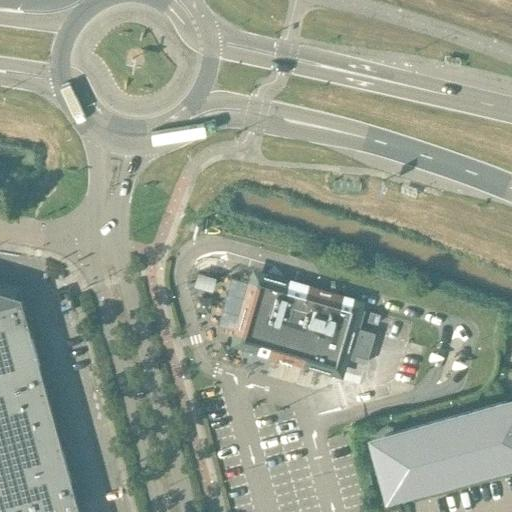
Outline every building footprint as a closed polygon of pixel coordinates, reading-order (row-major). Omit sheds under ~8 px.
[(197,269),(192,288),(210,293),(215,274),(197,269)] [(231,276),(217,324),(236,330),(235,330),(240,331),(238,339),(259,345),(257,349),(286,358),(287,353),(337,368),(341,355),(365,362),(374,331),(358,326),(364,308),(355,306),(356,304),(257,275),(254,283),(250,281),(250,282),(231,276)] [(79,511),(20,293),(0,293),(0,511),(79,511)] [(377,323),(379,313),(369,310),(367,320),(377,323)] [(511,401),(511,400),(383,435),(386,444),(377,446),(381,459),(376,460),(379,471),(384,470),(387,482),(396,480),(398,489),(511,457),(511,401)]
